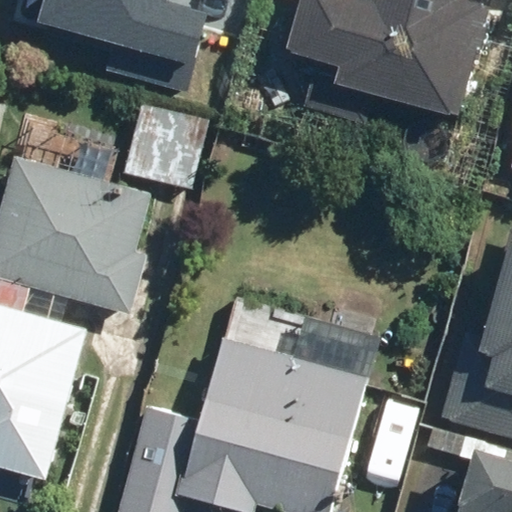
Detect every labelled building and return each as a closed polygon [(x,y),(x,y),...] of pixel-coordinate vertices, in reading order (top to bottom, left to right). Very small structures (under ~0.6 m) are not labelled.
[(109,67),(189,90),(211,15),(165,2),(165,0),(41,0),(35,23),(115,46),(109,67)] [(298,0),(282,59),(321,69),(310,106),(375,124),(384,94),(471,119),(503,5),(487,0),(298,0)] [(216,118),(148,103),(133,173),(201,188),(216,118)] [(27,156),(0,243),(0,272),(139,315),(158,253),(144,249),(160,196),(27,156)] [(511,246),(487,336),(471,331),(447,418),(511,435),(511,246)] [(0,462),(54,477),(96,329),(0,302),(0,462)] [(335,511),(374,378),(227,336),(203,421),(154,406),(123,511),(190,511),(195,496),(249,511),(264,511),(267,504),(294,511),(335,511)] [(511,511),(511,455),(488,449),(470,511),(511,511)]
